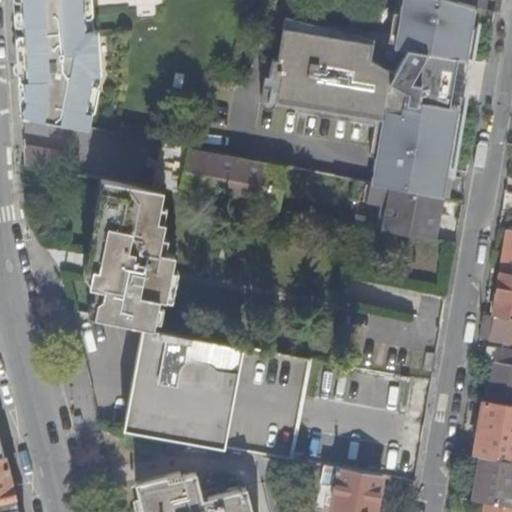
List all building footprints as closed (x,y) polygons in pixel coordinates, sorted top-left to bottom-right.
[(23,0),(29,83),(24,116),(90,129),(99,76),(94,0),(23,0)] [(450,0),(405,0),(403,15),(397,45),(396,50),(409,52),(396,74),(373,62),(376,45),(286,30),(280,61),(275,61),(271,78),(282,80),(278,103),(300,106),(385,121),(377,157),(372,184),(396,188),(445,198),(448,174),(460,106),(460,102),(451,101),(458,59),(467,61),(476,7),(459,2),(450,0)] [(487,0),(459,0),(459,2),(476,7),(486,10),(487,0)] [(397,45),(403,15),(397,14),(391,43),(397,45)] [(287,18),(286,30),(376,45),(376,42),(287,18)] [(187,77),(178,75),(175,89),(184,91),(187,77)] [(371,156),(377,157),(385,121),(300,106),(299,112),(377,125),(371,156)] [(460,106),(448,174),(445,198),(451,199),(455,175),(466,107),(460,106)] [(25,146),(27,166),(43,169),(46,150),(25,146)] [(288,167),(190,148),(182,193),(280,211),(288,167)] [(160,220),(166,191),(109,181),(103,210),(97,213),(95,225),(104,227),(101,241),(95,244),(87,280),(89,284),(96,286),(94,295),(98,302),(95,316),(140,325),(156,328),(162,299),(169,300),(178,254),(161,251),(167,222),(160,220)] [(445,198),(396,188),(388,230),(427,237),(430,221),(440,223),(445,198)] [(511,230),(507,229),(505,253),(501,271),(511,273),(511,230)] [(233,252),(223,251),(221,260),(231,262),(233,252)] [(511,273),(501,271),(494,316),(511,318),(511,273)] [(511,318),(494,316),(484,314),(482,326),(480,338),(511,343),(511,318)] [(291,458),(308,359),(156,328),(140,325),(122,429),(130,430),(163,435),(291,458)] [(511,351),(490,347),(487,361),(496,362),(511,364),(511,351)] [(425,368),(435,370),(438,353),(428,352),(425,368)] [(511,364),(496,362),(490,393),(511,396),(511,364)] [(511,404),(484,400),(474,455),(480,456),(511,461),(511,404)] [(161,450),(163,435),(130,430),(128,445),(161,450)] [(166,444),(196,449),(197,444),(167,439),(166,444)] [(0,502),(17,499),(6,455),(0,456),(0,502)] [(511,461),(480,456),(473,501),(486,503),(511,507),(511,461)] [(360,511),(375,511),(382,474),(323,464),(318,492),(334,495),(332,507),(360,511)] [(252,511),(246,487),(202,497),(195,472),(181,475),(180,470),(135,481),(142,511),(252,511)] [(0,511),(20,511),(17,499),(0,502),(0,511)] [(511,511),(511,507),(486,503),(484,511),(511,511)]
